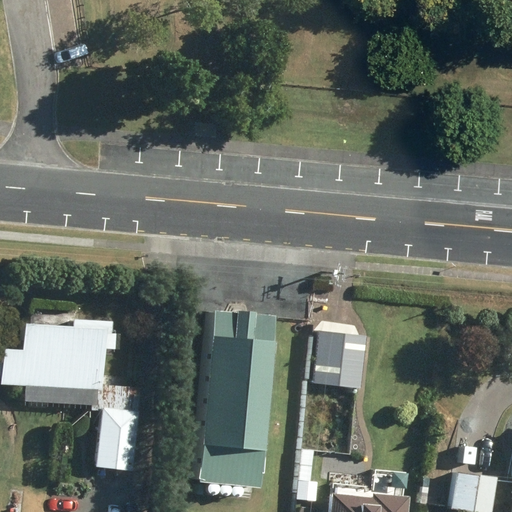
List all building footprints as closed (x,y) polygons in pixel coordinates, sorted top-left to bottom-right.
[(185,124),(184,135),(205,136),(206,125),(185,124)] [(239,310),(240,307),(220,305),(220,308),(199,306),(185,477),(246,482),(260,311),(239,310)] [(0,380),(12,381),(11,402),(85,403),(85,387),(90,387),(91,336),(100,336),(100,316),(61,315),(61,320),(7,319),(6,345),(0,344),(0,380)] [(316,379),(316,384),(338,385),(341,351),(321,350),(322,334),(303,332),(300,378),(316,379)] [(94,382),(85,463),(120,467),(130,386),(94,382)] [(511,511),(511,422),(501,511),(511,511)] [(293,447),(288,497),(308,499),(310,479),(302,479),(305,448),(293,447)] [(431,468),(426,507),(444,509),(444,507),(483,511),(488,474),(431,468)] [(50,511),(52,488),(4,484),(0,511),(50,511)] [(321,490),(318,511),(396,511),(398,493),(361,489),(360,494),(321,490)]
